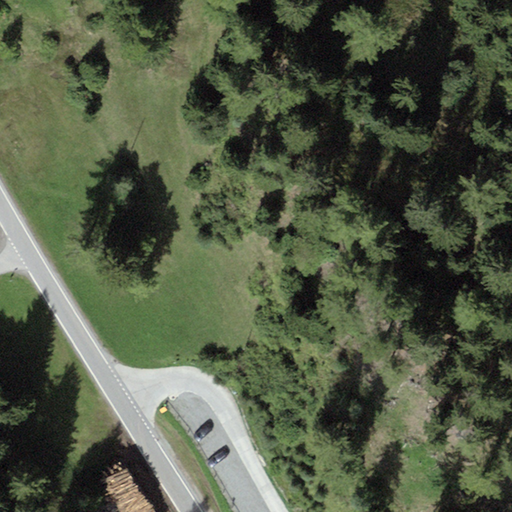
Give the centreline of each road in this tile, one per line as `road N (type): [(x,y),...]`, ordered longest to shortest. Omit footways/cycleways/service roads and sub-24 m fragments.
road 1 (tertiary): [(0,205),(191,511)]
road 2 (track): [(121,403),(167,382),(215,392),(280,511)]
